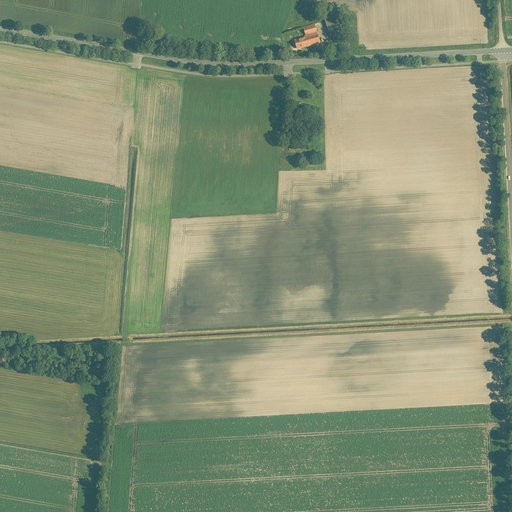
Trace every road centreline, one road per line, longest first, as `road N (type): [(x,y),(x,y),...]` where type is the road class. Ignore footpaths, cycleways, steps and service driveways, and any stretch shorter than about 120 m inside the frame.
road 1 (tertiary): [(0,29),(210,64),(501,51)]
road 2 (unclassified): [(501,51),(511,250)]
